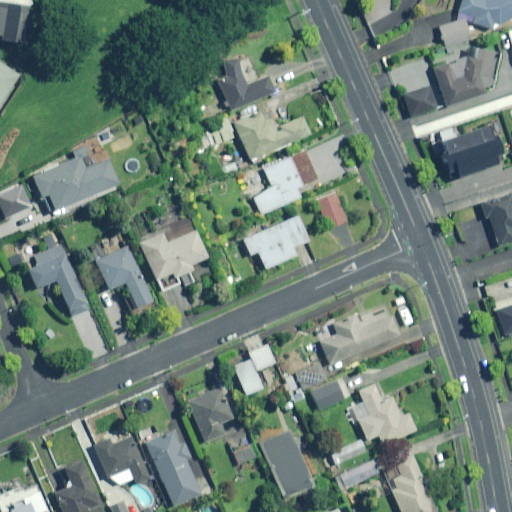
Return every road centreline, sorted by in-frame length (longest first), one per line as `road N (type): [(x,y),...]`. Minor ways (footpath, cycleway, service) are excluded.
road 1 (residential): [(422,242),(42,409)]
road 2 (tertiary): [(500,511),(467,367),(422,242)]
road 3 (tertiary): [(422,242),(316,0)]
